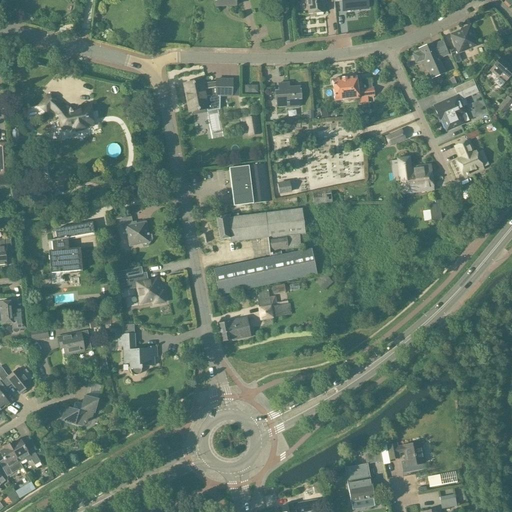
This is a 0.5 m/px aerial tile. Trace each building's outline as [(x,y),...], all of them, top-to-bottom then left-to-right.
[(324,13),(322,0),(306,0),(308,15),(324,13)] [(333,0),(334,3),(341,2),(343,11),(367,9),(365,0),(333,0)] [(475,46),(471,35),(473,35),(469,25),(459,29),(460,31),(449,35),(455,48),(448,51),(453,64),(460,61),(457,53),(475,46)] [(438,60),(448,55),(446,49),(441,38),(442,42),(432,46),(431,44),(426,46),(427,50),(412,55),(416,63),(428,59),(435,77),(443,73),(438,60)] [(511,73),(511,69),(499,59),(489,71),(497,79),(499,77),(505,82),(511,73)] [(459,83),(457,76),(450,79),(453,86),(459,83)] [(331,80),(334,102),(358,98),(359,105),(368,103),(367,97),(374,97),(373,88),(372,88),(371,79),(361,81),(356,81),(356,77),(331,80)] [(201,81),(183,84),(189,112),(206,108),(207,111),(219,109),(220,96),(231,96),(231,80),(215,80),(215,83),(202,84),(201,81)] [(459,115),(464,113),(462,107),(467,105),(462,92),(475,86),(472,80),(453,89),(456,95),(456,96),(433,107),(439,120),(441,119),(446,131),(463,124),(459,115)] [(300,99),(299,87),(288,88),(288,83),(277,84),(278,92),(275,92),(276,107),(285,107),(285,108),(298,107),(298,99),(300,99)] [(71,110),(70,106),(64,108),(49,94),(40,106),(46,111),(50,107),(57,113),(59,117),(62,128),(71,127),(72,130),(94,126),(90,105),(79,107),(80,109),(71,110)] [(496,109),(491,115),(494,116),(498,111),(502,115),(511,103),(511,101),(507,96),(496,109)] [(248,135),(261,135),(260,116),(247,117),(248,135)] [(405,139),(402,130),(386,137),(389,145),(405,139)] [(467,141),(479,136),(477,130),(465,135),(467,141)] [(463,177),(482,169),(481,168),(488,165),(482,151),(475,153),(473,154),(468,142),(454,147),(459,159),(456,161),(463,177)] [(0,174),(11,174),(8,143),(0,143),(0,174)] [(410,179),(410,181),(431,179),(430,166),(410,168),(409,157),(397,159),(397,161),(390,161),(392,181),(410,179)] [(264,164),(229,168),(231,184),(232,184),(235,206),(269,202),(264,164)] [(401,195),(433,191),(431,179),(410,181),(410,179),(392,181),(393,182),(400,181),(401,195)] [(276,183),(278,193),(278,195),(291,193),(289,181),(276,183)] [(433,191),(434,201),(441,199),(440,190),(433,191)] [(443,212),(441,201),(434,202),(435,205),(429,206),(431,221),(440,220),(439,213),(443,212)] [(253,212),(207,217),(212,244),(234,240),(231,229),(255,224),(253,212)] [(116,220),(117,228),(125,226),(129,247),(142,244),(143,247),(147,247),(153,239),(152,234),(149,235),(146,222),(133,225),(131,216),(116,220)] [(392,242),(390,217),(374,219),(377,243),(392,242)] [(303,254),(301,247),(312,244),(307,222),(295,225),(296,230),(280,234),(285,258),(303,254)] [(55,240),(48,241),(51,273),(52,285),(64,284),(64,281),(63,281),(62,275),(82,272),(82,270),(80,248),(68,249),(67,238),(94,233),(93,223),(55,230),(57,239),(55,240)] [(346,226),(318,233),(322,251),(350,244),(346,226)] [(10,239),(0,239),(0,266),(7,266),(5,252),(12,251),(10,239)] [(238,256),(213,262),(217,280),(242,274),(238,256)] [(116,273),(119,292),(137,288),(141,304),(154,301),(154,304),(159,303),(164,296),(163,291),(160,292),(157,279),(144,281),(142,273),(141,267),(116,273)] [(331,279),(321,285),(324,289),(333,283),(331,279)] [(273,295),(285,293),(284,285),(271,287),(273,295)] [(271,319),(272,319),(273,318),(290,316),(288,304),(276,306),(275,297),(269,298),(267,288),(256,290),(256,296),(259,308),(258,308),(258,309),(259,318),(259,320),(260,320),(261,321),(271,319)] [(19,332),(19,331),(19,329),(24,329),(23,309),(14,310),(13,302),(0,303),(0,307),(2,324),(11,323),(12,327),(12,329),(12,330),(13,332),(14,333),(15,333),(17,333),(18,333),(19,332)] [(250,337),(246,318),(216,323),(220,342),(231,340),(231,341),(250,337)] [(89,321),(91,333),(97,332),(95,320),(89,321)] [(86,331),(79,333),(57,337),(58,344),(61,343),(64,356),(65,355),(66,357),(74,356),(73,354),(90,350),(86,331)] [(139,375),(140,374),(141,373),(142,372),(142,371),(142,370),(143,368),(144,367),(145,367),(146,367),(147,366),(155,366),(154,357),(157,357),(156,347),(148,348),(148,349),(135,350),(134,334),(117,336),(118,346),(123,346),(124,364),(130,363),(130,371),(131,372),(132,374),(133,375),(134,375),(135,375),(138,375),(139,375)] [(4,372),(0,375),(0,379),(7,387),(11,384),(20,394),(20,393),(22,395),(26,392),(25,391),(24,390),(30,385),(28,383),(34,379),(26,369),(21,374),(17,369),(8,377),(4,372)] [(0,409),(1,411),(9,404),(2,395),(7,391),(0,381),(0,409)] [(74,423),(78,424),(83,422),(83,423),(86,422),(85,421),(90,419),(91,413),(93,414),(97,400),(83,396),(81,404),(75,403),(73,404),(72,410),(64,408),(60,421),(74,425),(74,423)] [(20,439),(9,445),(20,462),(26,459),(27,462),(31,459),(35,466),(41,462),(32,448),(27,452),(20,439)] [(398,458),(397,453),(403,452),(406,466),(422,464),(418,443),(402,446),(402,447),(396,448),(395,444),(387,446),(389,459),(398,458)] [(9,445),(0,450),(0,452),(7,464),(1,467),(7,477),(13,474),(23,468),(19,462),(20,462),(9,445)] [(379,445),(365,455),(366,464),(382,462),(379,445)] [(350,502),(372,498),(366,465),(345,468),(347,482),(350,502)] [(302,511),(317,509),(326,507),(321,480),(316,481),(312,488),(314,501),(295,505),(295,504),(277,508),(277,511),(302,511)] [(16,492),(19,497),(19,498),(25,495),(22,489),(16,492)] [(441,509),(456,507),(455,498),(439,501),(441,509)]
